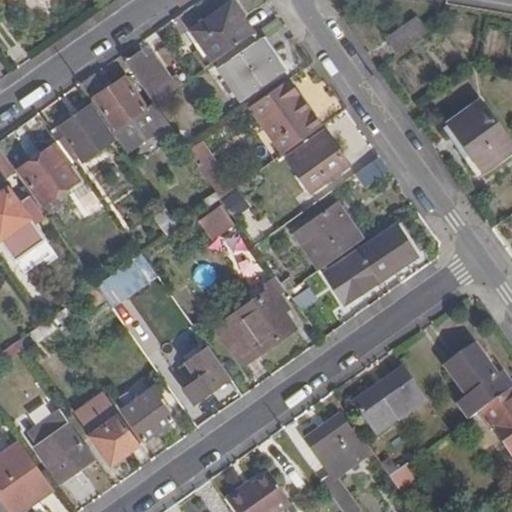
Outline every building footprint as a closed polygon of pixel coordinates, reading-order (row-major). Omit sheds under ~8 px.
[(202,47),(212,61),(214,60),(253,33),(231,3),(191,31),(202,47)] [(386,40),(397,55),(428,34),(416,18),(386,40)] [(261,41),(255,32),(253,33),(214,60),(220,70),(261,41)] [(281,69),(261,41),(220,70),(239,98),(281,69)] [(202,47),(193,53),(203,67),(212,61),(202,47)] [(145,58),(152,54),(148,48),(141,53),(145,58)] [(122,59),(124,63),(140,52),(138,49),(122,59)] [(124,63),(153,102),(180,84),(176,79),(173,75),(169,78),(152,54),(145,58),(141,53),(140,52),(124,63)] [(185,77),(189,74),(185,68),(181,71),(183,74),(185,77)] [(185,77),(183,74),(176,79),(180,84),(186,79),(185,77)] [(106,91),(94,75),(80,86),(92,102),(95,100),(115,128),(145,108),(123,79),(106,91)] [(251,106),(284,152),(321,127),(288,80),(251,106)] [(111,130),(92,102),(49,131),(75,168),(117,138),(111,130)] [(128,153),(170,126),(153,102),(145,108),(115,128),(111,130),(117,138),(128,153)] [(511,148),(479,103),(449,125),(484,175),(511,153),(511,148)] [(310,149),(328,137),(324,132),(307,144),(310,149)] [(348,165),(328,137),(310,149),(307,144),(293,153),(297,159),(291,162),(312,190),(348,165)] [(200,168),(213,158),(200,141),(187,150),(200,168)] [(77,180),(53,146),(19,170),(51,215),(61,207),(53,196),(77,180)] [(15,170),(0,148),(0,175),(2,178),(15,170)] [(367,188),(389,172),(378,157),(356,173),(367,188)] [(220,196),(233,187),(213,158),(200,168),(216,191),(220,196)] [(44,217),(32,201),(22,207),(7,187),(0,192),(0,240),(14,261),(44,239),(34,224),(44,217)] [(233,187),(220,196),(235,217),(248,208),(233,187)] [(216,191),(203,200),(206,206),(220,196),(216,191)] [(212,241),(239,222),(235,217),(220,196),(206,206),(193,215),(212,241)] [(320,269),(363,239),(339,204),(295,235),(320,269)] [(167,234),(179,225),(164,205),(154,213),(167,234)] [(344,300),(417,253),(397,226),(327,274),(344,300)] [(278,296),(287,290),(281,282),(278,277),(266,286),(270,291),(217,330),(242,366),(295,328),(289,319),(293,317),(278,296)] [(296,286),(290,277),(281,282),(287,290),(288,292),(296,286)] [(123,284),(104,297),(111,307),(130,294),(123,284)] [(93,333),(112,315),(103,306),(84,323),(93,333)] [(50,318),(57,327),(72,316),(66,307),(50,318)] [(42,324),(32,332),(38,342),(58,328),(57,327),(50,318),(42,324)] [(479,415),(511,391),(511,386),(504,375),(498,378),(473,346),(445,366),(469,398),(461,405),(471,420),(479,415)] [(195,406),(231,379),(208,347),(185,363),(196,379),(183,390),(195,406)] [(154,369),(169,390),(181,382),(166,362),(154,369)] [(426,400),(404,368),(383,384),(385,387),(357,406),(378,435),(426,400)] [(155,387),(123,411),(144,441),(172,421),(163,407),(167,404),(155,387)] [(511,391),(479,415),(489,430),(494,430),(511,454),(511,391)] [(67,424),(69,423),(59,409),(30,432),(40,446),(36,449),(60,483),(92,460),(67,424)] [(112,465),(140,445),(120,416),(91,436),(112,465)] [(371,452),(363,440),(357,443),(339,417),(307,440),(332,476),(334,478),(371,452)] [(389,455),(406,446),(399,432),(382,441),(389,455)] [(38,498),(53,487),(21,440),(0,455),(0,500),(8,511),(35,493),(38,498)] [(402,468),(387,476),(395,489),(409,481),(402,468)] [(332,476),(321,483),(339,508),(350,500),(334,478),(332,476)] [(241,493),(226,503),(233,511),(286,511),(291,509),(269,479),(253,491),(244,497),(241,493)] [(250,487),(241,493),(244,497),(253,491),(250,487)] [(8,511),(19,511),(38,498),(35,493),(8,511)] [(0,511),(8,511),(0,500),(0,511)]
